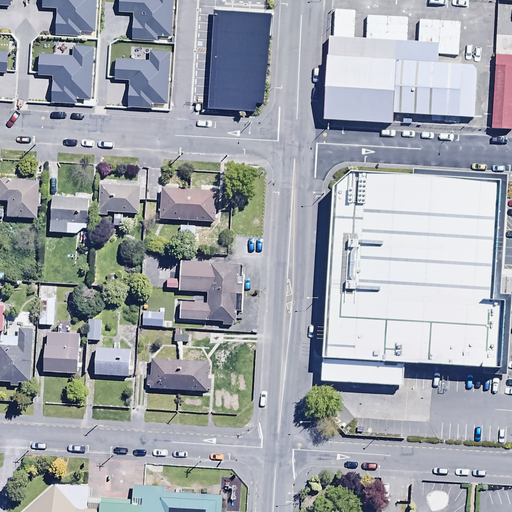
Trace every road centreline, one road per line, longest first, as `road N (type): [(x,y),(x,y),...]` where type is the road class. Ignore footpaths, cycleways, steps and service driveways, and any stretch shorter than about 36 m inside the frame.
road 1 (residential): [(278,450),(294,142)]
road 2 (residential): [(294,142),(0,124)]
road 3 (residential): [(0,434),(278,450)]
road 4 (residential): [(278,450),(511,471)]
road 5 (residential): [(511,154),(294,142)]
road 6 (residential): [(294,142),(299,0)]
